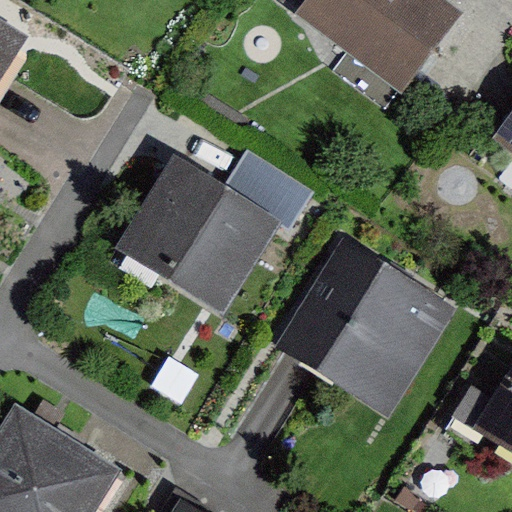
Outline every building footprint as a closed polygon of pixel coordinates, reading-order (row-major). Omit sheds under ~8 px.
[(307,0),(410,80),(459,17),(437,0),(307,0)] [(0,84),(23,48),(0,32),(0,84)] [(511,124),(498,143),(511,153),(511,124)] [(225,194),(293,231),(316,190),(248,153),(225,194)] [(278,230),(169,164),(116,253),(225,319),(278,230)] [(453,312),(337,245),(275,350),(392,418),(453,312)] [(511,353),(510,352),(462,431),(511,460),(511,353)] [(87,511),(109,475),(12,416),(0,434),(0,511),(87,511)] [(189,511),(175,503),(169,511),(189,511)]
